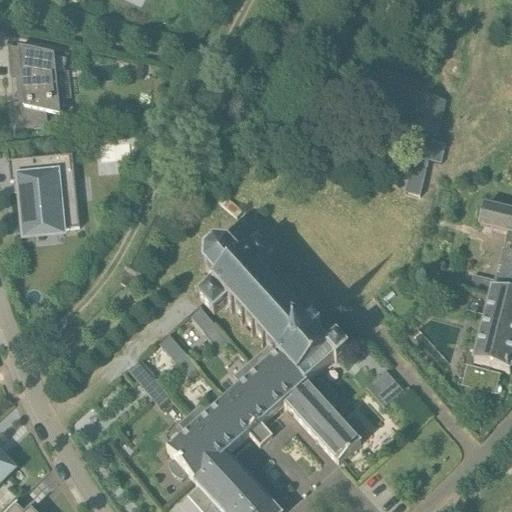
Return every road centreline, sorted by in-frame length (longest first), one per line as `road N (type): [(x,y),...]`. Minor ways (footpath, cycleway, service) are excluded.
road 1 (track): [(19,359),(92,295),(118,259),(219,54)]
road 2 (residential): [(104,511),(31,393),(0,298)]
